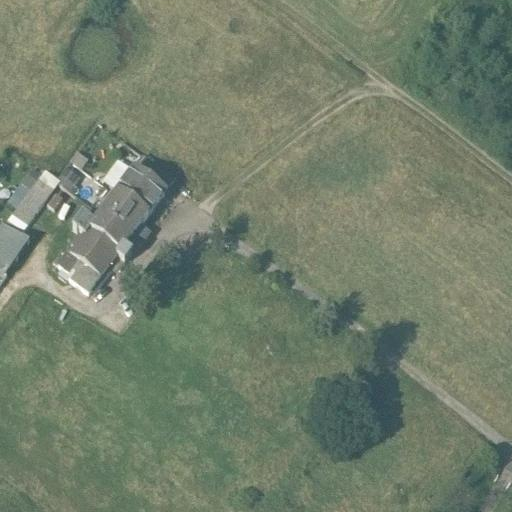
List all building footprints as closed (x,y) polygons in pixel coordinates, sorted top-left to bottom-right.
[(168,165),(156,181),(173,194),(176,192),(191,204),(202,189),(168,165)] [(63,188),(36,170),(20,192),(30,199),(0,242),(0,291),(31,247),(23,242),(46,210),(54,216),(62,205),(55,200),(58,195),(63,188)] [(142,170),(121,197),(153,221),(173,194),(156,181),(142,170)] [(79,185),(69,179),(63,188),(58,195),(75,206),(79,200),(72,196),(79,185)] [(135,241),(145,248),(150,241),(142,235),(153,221),(121,197),(105,218),(135,241)] [(120,268),(126,273),(135,261),(126,254),(135,241),(105,218),(95,232),(82,222),(73,234),(86,244),(120,268)] [(120,268),(86,244),(70,262),(65,259),(53,275),(93,305),(120,268)]
